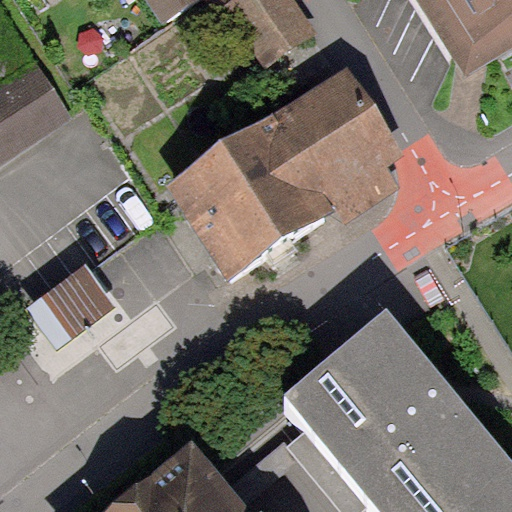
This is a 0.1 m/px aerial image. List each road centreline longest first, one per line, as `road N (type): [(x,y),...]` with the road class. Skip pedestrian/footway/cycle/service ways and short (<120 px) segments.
road 1 (residential): [(37,511),(297,314),(449,212)]
road 2 (residential): [(314,0),(449,212)]
